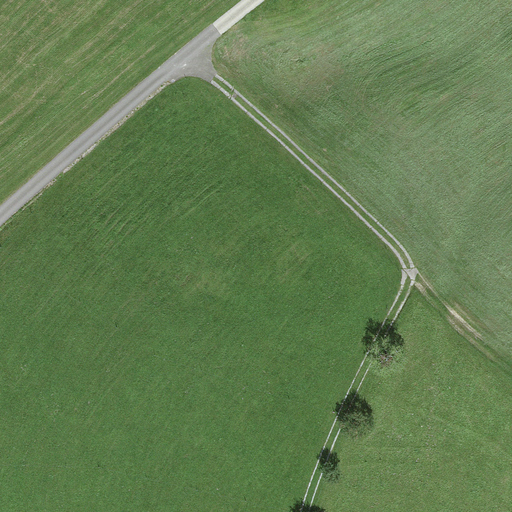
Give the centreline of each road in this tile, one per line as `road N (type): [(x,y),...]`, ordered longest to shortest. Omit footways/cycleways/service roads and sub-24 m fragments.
road 1 (track): [(186,53),(408,262),(405,289),(305,511)]
road 2 (track): [(0,218),(256,0)]
road 3 (track): [(511,360),(408,262)]
